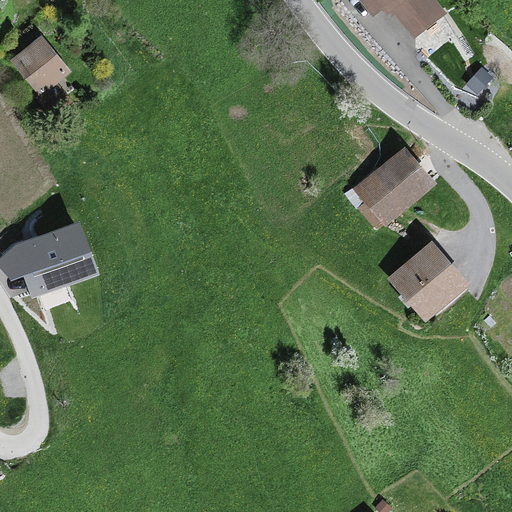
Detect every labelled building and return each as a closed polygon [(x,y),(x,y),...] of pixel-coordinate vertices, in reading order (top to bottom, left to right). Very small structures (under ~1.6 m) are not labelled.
[(436,0),(361,0),(375,17),(387,8),(414,43),(449,16),(436,0)] [(45,38),(13,63),(41,99),(73,74),(45,38)] [(411,148),(357,191),(388,229),(441,187),(411,148)] [(77,218),(15,241),(33,289),(95,266),(77,218)] [(440,244),(394,280),(428,323),(474,287),(440,244)]
